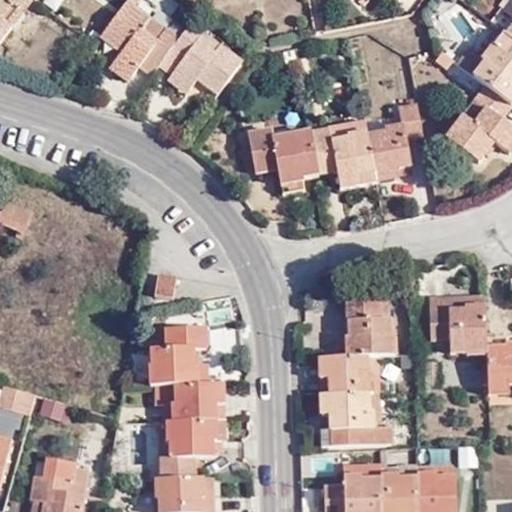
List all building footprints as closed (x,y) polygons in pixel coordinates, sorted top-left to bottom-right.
[(30,0),(0,0),(0,45),(12,29),(2,22),(12,8),(20,13),(30,0)] [(511,0),(503,0),(498,7),(511,17),(511,0)] [(151,20),(128,2),(100,39),(123,56),(114,67),(132,80),(140,69),(153,78),(164,62),(180,41),(166,31),(157,43),(142,32),(151,20)] [(22,15),(20,13),(12,8),(2,22),(12,29),(22,15)] [(166,31),(151,20),(142,32),(157,43),(166,31)] [(198,81),(219,96),(242,65),(219,48),(214,55),(199,44),(205,37),(190,26),(180,41),(164,62),(177,71),(196,84),(198,81)] [(511,39),(507,35),(504,33),(482,63),(484,65),(473,79),(486,88),(505,103),(511,92),(511,39)] [(214,55),(219,48),(205,37),(199,44),(214,55)] [(467,75),(473,79),(484,65),(482,63),(483,61),(470,51),(457,67),(467,75)] [(132,80),(114,67),(111,71),(128,84),(132,80)] [(187,97),(196,84),(177,71),(168,83),(187,97)] [(511,128),(502,121),(511,108),(505,103),(486,88),(476,102),(487,110),(474,127),(464,118),(446,141),(479,166),(495,145),(505,152),(511,142),(511,128)] [(487,110),(476,102),(464,118),(474,127),(487,110)] [(424,140),(417,106),(398,110),(402,128),(384,132),(385,134),(368,138),(376,176),(396,173),(412,170),(407,144),(424,140)] [(376,176),(368,138),(365,122),(346,126),(349,141),(332,144),(330,135),(312,139),(319,178),(336,174),(338,183),(376,176)] [(312,139),(311,133),(295,136),(297,146),(276,150),(274,141),(272,131),(248,136),(256,177),(278,173),(281,189),(305,184),(304,181),(319,178),(312,139)] [(297,146),(295,136),(274,141),(276,150),(297,146)] [(376,176),(377,186),(397,182),(396,173),(376,176)] [(376,176),(338,183),(340,193),(377,186),(376,176)] [(307,194),(305,184),(281,189),(283,199),(307,194)] [(4,202),(0,212),(0,224),(24,235),(33,214),(4,202)] [(154,298),(173,301),(177,280),(159,277),(154,298)] [(467,358),(487,358),(487,350),(485,299),(429,301),(431,344),(450,343),(450,357),(466,356),(467,358)] [(336,360),(368,359),(380,358),(390,358),(389,337),(392,337),(392,321),(388,321),(382,321),(381,302),(347,303),(347,323),(349,323),(350,339),(335,339),(336,360)] [(151,351),(152,367),(155,367),(156,387),(199,386),(198,365),(195,365),(194,351),(207,350),(207,329),(166,330),(167,350),(151,351)] [(511,388),(511,345),(505,346),(506,349),(487,350),(487,358),(489,398),(511,397),(510,389),(511,388)] [(366,378),(366,395),(369,395),(381,395),(380,358),(368,359),(368,377),(366,378)] [(329,382),(330,397),(366,395),(366,378),(368,377),(368,359),(336,360),(327,360),(327,382),(329,382)] [(321,397),(329,397),(330,397),(329,382),(327,382),(327,360),(320,360),(321,397)] [(438,364),(424,364),(425,390),(439,391),(438,364)] [(208,365),(198,365),(199,386),(209,385),(208,365)] [(178,406),(179,423),(215,422),(216,422),(215,385),(209,385),(199,386),(156,387),(156,388),(156,407),(173,406),(178,406)] [(215,385),(216,422),(225,422),(223,385),(215,385)] [(0,410),(30,418),(35,397),(4,388),(0,402),(0,410)] [(330,397),(329,397),(330,418),(330,433),(321,434),(322,449),(393,447),(392,429),(382,430),(367,430),(367,414),(370,414),(369,395),(366,395),(330,397)] [(367,430),(382,430),(381,395),(369,395),(370,414),(367,414),(367,430)] [(330,418),(329,397),(321,397),(322,418),(330,418)] [(161,459),(161,481),(195,479),(194,459),(213,459),(213,453),(212,443),(216,442),(215,422),(179,423),(173,423),(172,423),(173,443),(169,444),(169,459),(161,459)] [(216,442),(223,442),(226,442),(225,422),(216,422),(215,422),(216,442)] [(0,491),(12,441),(0,438),(0,491)] [(212,443),(213,453),(224,452),(223,442),(216,442),(212,443)] [(381,480),(381,478),(381,470),(381,467),(343,468),(344,478),(362,478),(362,481),(381,480)] [(417,469),(418,477),(437,476),(437,480),(455,479),(454,467),(417,469)] [(43,504),(42,511),(82,511),(89,471),(75,469),(73,481),(52,477),(51,481),(34,478),(31,502),(43,504)] [(418,480),(418,477),(417,469),(381,470),(381,478),(400,477),(400,481),(418,480)] [(437,476),(418,477),(418,480),(419,511),(455,511),(455,479),(437,480),(437,476)] [(419,511),(418,480),(400,481),(400,477),(381,478),(381,480),(382,511),(419,511)] [(382,511),(381,480),(362,481),(362,478),(344,478),(343,489),(324,489),(324,511),(382,511)] [(195,479),(161,481),(163,502),(159,501),(159,511),(202,511),(202,500),(204,500),(203,480),(195,479)] [(202,511),(214,511),(213,479),(203,480),(204,500),(202,500),(202,511)] [(28,511),(42,511),(43,504),(31,502),(28,511)]
